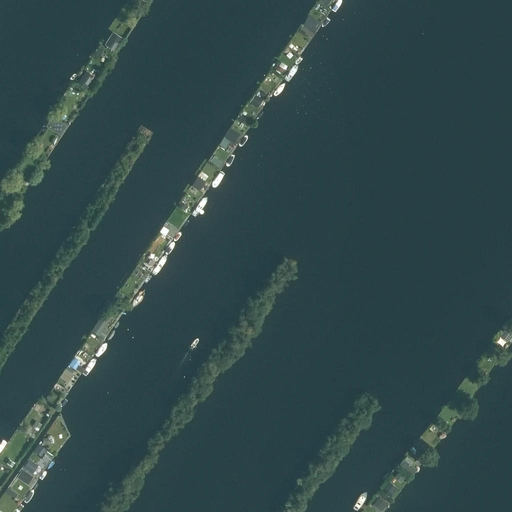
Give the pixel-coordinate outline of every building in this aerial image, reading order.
[(309,15),(303,25),(309,29),(315,19),(309,15)] [(303,25),(298,32),(304,35),(308,28),(303,25)] [(110,36),(104,45),(107,47),(106,48),(110,51),(111,49),(114,51),(120,42),(110,36)] [(98,47),(94,53),(100,56),(104,50),(98,47)] [(86,71),(77,84),(87,90),(88,87),(87,86),(93,76),(86,71)] [(255,94),(249,103),(256,107),(261,98),(255,94)] [(241,115),(238,120),(244,124),(247,119),(241,115)] [(52,117),(46,126),(60,135),(66,126),(52,117)] [(230,127),(224,137),(230,141),(237,132),(230,127)] [(223,137),(219,145),(225,149),(230,142),(223,137)] [(198,177),(192,186),(199,191),(205,182),(198,177)] [(182,202),(179,207),(184,211),(187,206),(182,202)] [(98,321),(91,331),(99,336),(99,335),(103,330),(105,326),(98,321)] [(511,329),(507,326),(501,334),(509,341),(511,337),(511,329)] [(103,330),(99,335),(104,338),(107,334),(103,330)] [(66,369),(60,377),(68,383),(74,374),(66,369)] [(32,427),(28,435),(34,438),(38,430),(32,427)] [(39,445),(34,451),(42,456),(46,450),(39,445)] [(30,459),(24,467),(31,472),(37,463),(30,459)] [(404,459),(400,464),(414,474),(418,469),(404,459)] [(23,469),(17,477),(24,482),(30,474),(23,469)] [(400,471),(395,477),(401,483),(406,477),(400,471)] [(388,485),(383,491),(391,497),(396,491),(388,485)] [(380,497),(374,504),(382,511),(388,504),(380,497)]
